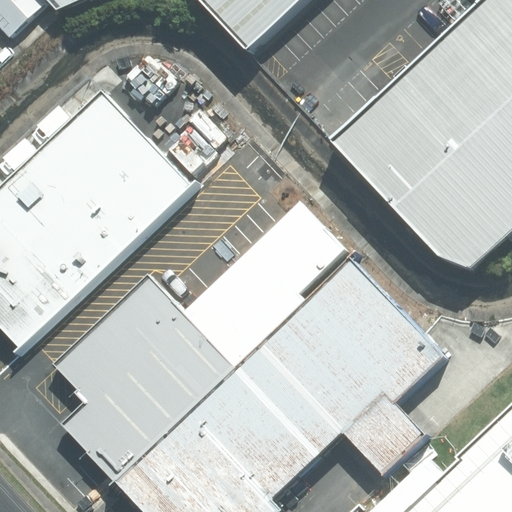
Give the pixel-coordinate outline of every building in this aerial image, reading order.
[(37,22),(16,0),(0,0),(0,37),(10,48),(37,22)] [(45,0),(64,20),(114,0),(45,0)] [(329,0),(203,0),(262,63),(329,0)] [(511,260),(511,0),(492,0),(342,140),(446,260),(491,279),(511,260)] [(197,200),(106,103),(0,198),(0,331),(26,358),(197,200)] [(254,140),(222,167),(234,181),(266,154),(254,140)] [(60,381),(83,404),(55,431),(133,511),(274,511),(344,445),(379,481),(417,443),(399,425),(450,376),(287,209),(182,310),(159,286),(60,381)] [(511,511),(511,400),(391,511),(511,511)]
